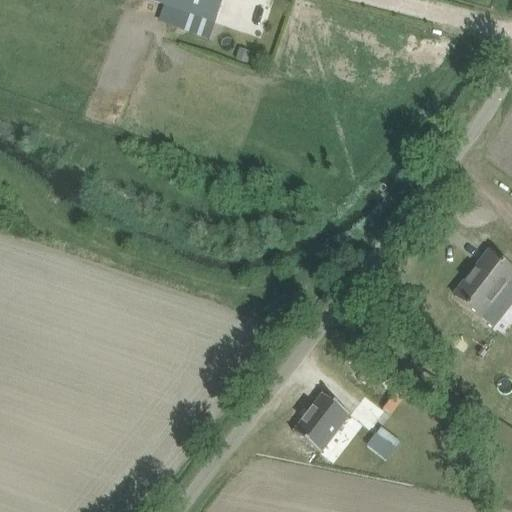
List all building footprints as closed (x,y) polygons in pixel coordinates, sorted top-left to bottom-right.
[(148,0),(167,6),(177,10),(170,27),(208,40),(214,23),(222,0),(148,0)] [(240,49),(236,60),(246,64),(250,52),(240,49)] [(454,298),(469,309),(481,319),(511,279),(511,271),(489,253),(454,298)] [(475,359),(459,377),(490,404),(505,386),(475,359)] [(322,395),(293,433),(320,454),(349,416),(325,397),(322,395)]
